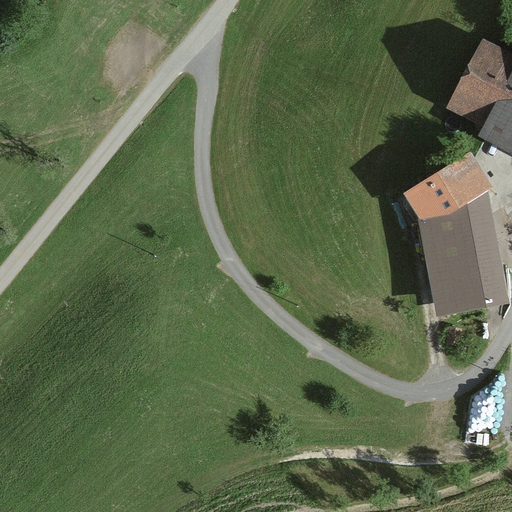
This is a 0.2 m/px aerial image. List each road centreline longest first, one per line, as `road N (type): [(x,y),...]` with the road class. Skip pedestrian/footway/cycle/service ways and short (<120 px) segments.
road 1 (track): [(199,35),(207,208),(236,269),(272,309),(352,368),(412,392),(446,390),(473,376),(511,325)]
road 2 (unclassified): [(228,0),(0,280)]
road 3 (track): [(176,507),(246,465),(291,453),(448,457),(511,442)]
road 4 (track): [(336,511),(471,483),(497,473),(511,451)]
